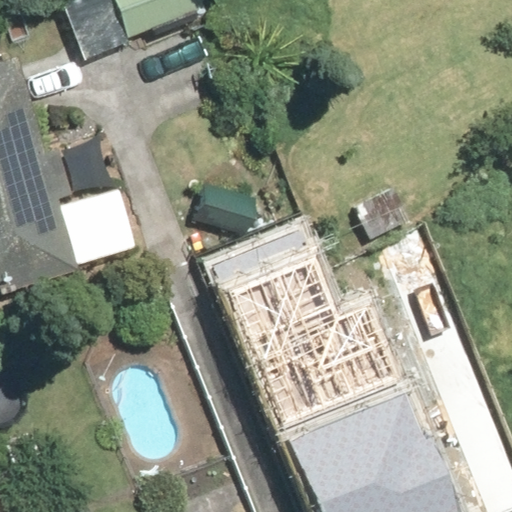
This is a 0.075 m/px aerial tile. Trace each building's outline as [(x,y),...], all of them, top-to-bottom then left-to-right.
[(120,0),(133,32),(212,0),(120,0)] [(49,137),(21,45),(0,51),(0,281),(146,236),(127,177),(80,191),(62,133),(49,137)] [(511,460),(418,232),(318,273),(330,303),(378,284),(462,488),(511,467),(511,460)] [(216,267),(278,427),(402,379),(372,300),(331,315),(301,235),(216,267)] [(293,438),(319,511),(461,511),(432,432),(420,436),(406,397),(293,438)]
